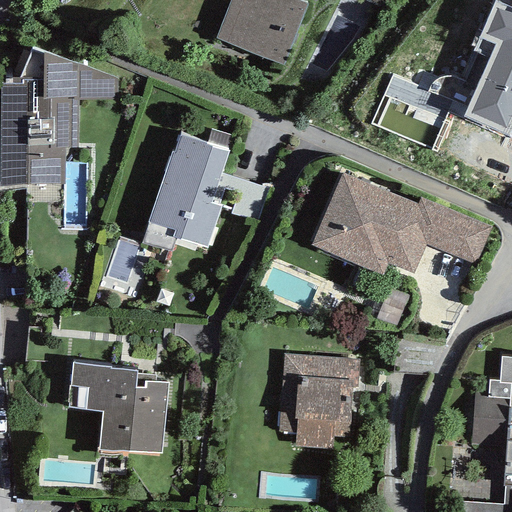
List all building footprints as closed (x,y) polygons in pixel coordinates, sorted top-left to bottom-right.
[(298,0),(230,0),(215,38),(284,66),(307,3),(298,0)] [(511,7),(495,0),(494,0),(473,51),(489,57),(464,115),(511,135),(511,7)] [(5,84),(1,84),(0,150),(0,186),(64,184),(65,148),(77,148),(79,100),(118,99),(118,79),(33,46),(19,77),(11,77),(11,79),(5,79),(5,84)] [(441,73),(431,93),(465,110),(475,89),(441,73)] [(358,123),(443,153),(454,121),(389,99),(394,84),(375,77),(358,123)] [(176,238),(206,247),(221,206),(212,203),(222,173),(229,151),(180,136),(174,152),(171,152),(147,222),(175,230),(173,238),(176,238)] [(269,187),(222,173),(212,203),(221,206),(232,209),(231,213),(258,222),(269,187)] [(343,173),(311,245),(383,275),(388,264),(413,274),(426,245),(474,265),(491,228),(420,198),(418,204),(343,173)] [(171,252),(176,238),(173,238),(175,230),(147,222),(141,243),(171,252)] [(296,433),(295,447),(333,450),(333,437),(350,438),(352,388),(357,388),(359,359),(283,354),(278,431),(296,433)] [(511,357),(501,357),(498,380),(488,379),(487,392),(475,391),(472,443),(507,446),(503,486),(504,486),(511,486),(511,357)] [(102,411),(99,450),(161,454),(168,383),(155,382),(136,381),(137,374),(137,371),(111,369),(111,367),(72,363),(68,408),(102,411)] [(136,381),(155,382),(156,375),(137,374),(136,381)] [(503,504),(449,502),(448,511),(511,511),(511,486),(504,486),(503,504)]
